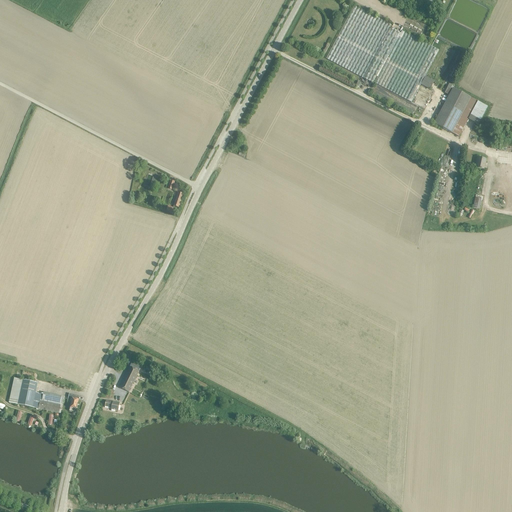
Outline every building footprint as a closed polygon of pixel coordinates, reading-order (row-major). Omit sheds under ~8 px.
[(425,77),(439,50),(402,31),(401,34),(390,28),(391,25),(354,6),(327,59),(373,83),(374,82),(412,102),(421,85),(430,89),(434,81),(425,77)] [(453,88),(434,124),(452,134),(459,137),(478,102),(471,98),(453,88)] [(484,170),(486,159),(478,157),(475,168),(484,170)] [(178,195),(174,206),(173,208),(169,207),(167,211),(174,213),(175,209),(176,207),(179,208),(184,194),(177,192),(177,195),(178,195)] [(479,210),(481,199),(475,198),(473,208),(479,210)] [(129,392),(139,371),(141,367),(132,363),(129,367),(119,388),(129,392)] [(14,379),(10,398),(18,400),(22,381),(14,379)] [(10,398),(9,403),(32,408),(35,394),(38,384),(22,381),(18,400),(10,398)] [(58,413),(60,406),(40,402),(42,395),(35,394),(32,408),(58,413)] [(79,400),(79,397),(70,394),(68,401),(71,402),(69,411),(76,413),(77,409),(77,410),(79,400)] [(118,411),(120,404),(106,401),(105,407),(111,408),(111,410),(118,411)]
